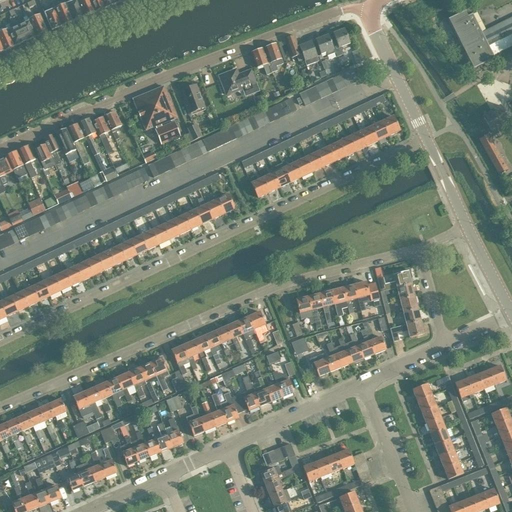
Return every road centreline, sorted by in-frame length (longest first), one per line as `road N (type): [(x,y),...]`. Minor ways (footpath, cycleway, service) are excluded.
road 1 (residential): [(0,339),(425,137)]
road 2 (residential): [(0,408),(267,289),(418,250)]
road 3 (tertiary): [(0,149),(268,34),(342,8),(371,9)]
road 4 (residential): [(227,448),(360,385)]
road 5 (tertiary): [(425,137),(371,9)]
road 6 (residential): [(413,511),(360,385)]
